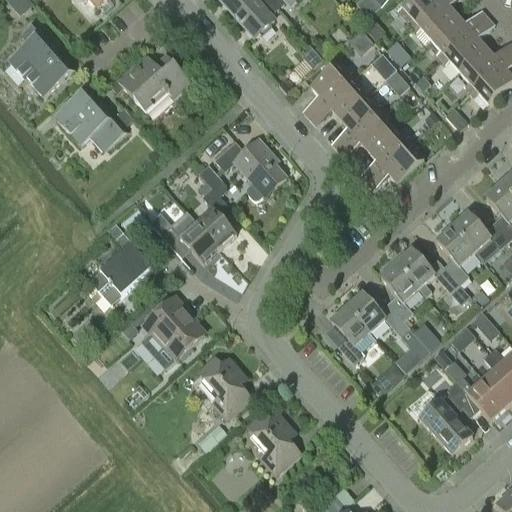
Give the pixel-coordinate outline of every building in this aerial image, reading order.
[(26,3),(22,0),(11,0),(6,5),(14,14),(26,3)] [(35,0),(85,0),(97,12),(110,0),(26,0),(30,4),(35,0)] [(270,22),(278,14),(265,0),(232,0),(223,8),(255,44),(275,26),(270,22)] [(265,0),(278,14),(287,7),(291,12),(304,0),(265,0)] [(369,0),(382,14),(396,2),(394,0),(369,0)] [(416,0),(398,16),(413,33),(449,0),(416,0)] [(431,46),(457,23),(449,14),(465,0),(450,0),(412,34),(417,40),(422,36),(431,46)] [(441,66),(488,25),(481,18),(465,32),(457,23),(431,46),(441,58),(436,61),(441,66)] [(459,78),(486,54),(478,46),(494,32),(488,25),(441,66),(446,72),(450,68),(459,78)] [(377,27),(367,36),(376,46),(386,37),(377,27)] [(29,51),(9,68),(26,88),(28,85),(44,103),(74,76),(55,54),(57,52),(36,28),(21,41),(29,51)] [(316,54),(326,65),(339,53),(329,42),(316,54)] [(469,98),(511,59),(511,51),(510,49),(494,63),(486,54),(459,78),(469,90),(465,94),(469,98)] [(310,55),(304,61),(312,69),(318,64),(310,55)] [(407,57),(396,67),(401,72),(411,63),(407,57)] [(511,59),(469,98),(475,104),(479,100),(489,112),(511,91),(511,83),(507,78),(511,74),(511,59)] [(121,85),(118,87),(123,93),(146,119),(169,99),(174,105),(192,90),(166,61),(155,71),(147,62),(121,85)] [(310,125),(357,83),(352,78),(348,82),(338,71),(312,94),(319,102),(303,117),(310,125)] [(410,83),(416,89),(423,84),(417,77),(410,83)] [(118,87),(121,85),(116,80),(108,87),(116,96),(123,93),(118,87)] [(423,84),(416,89),(423,97),(431,90),(424,82),(423,84)] [(341,126),(367,103),(358,93),(362,89),(357,83),(310,125),(316,132),(333,117),(341,126)] [(406,88),(396,97),(399,101),(409,92),(406,88)] [(90,94),(57,124),(82,151),(91,143),(104,157),(128,135),(124,131),(115,121),(90,94)] [(339,157),(385,116),(381,110),(376,114),(367,103),(341,126),(348,135),(332,149),(339,157)] [(115,121),(124,131),(133,123),(124,113),(115,121)] [(446,122),(460,138),(461,137),(468,130),(454,115),(446,122)] [(369,158),(395,135),(385,124),(389,120),(385,116),(339,157),(345,164),(361,150),(369,158)] [(426,126),(431,131),(438,125),(433,119),(426,126)] [(367,189),(414,147),(409,143),(405,147),(395,135),(369,158),(377,167),(360,181),(367,189)] [(265,201),(266,202),(286,184),(266,162),(270,159),(259,146),(245,158),(235,147),(215,166),(225,177),(235,168),(254,188),(249,193),(247,196),(248,200),(253,205),(256,207),(259,205),(265,201)] [(414,147),(367,189),(373,196),(389,182),(399,192),(425,169),(415,157),(419,153),(414,147)] [(149,175),(163,163),(155,154),(141,165),(149,175)] [(224,187),(209,171),(200,179),(214,195),(224,187)] [(511,179),(511,180),(509,177),(499,185),(502,188),(501,189),(511,201),(511,179)] [(195,227),(221,255),(237,241),(224,227),(234,219),(207,189),(201,195),(206,201),(203,204),(211,213),(195,227)] [(511,231),(509,229),(511,226),(511,201),(501,189),(485,203),(501,221),(492,229),(509,248),(511,244),(511,231)] [(119,228),(136,245),(152,229),(135,212),(119,228)] [(509,248),(492,229),(483,237),(468,219),(452,233),(475,259),(490,245),(500,256),(509,248)] [(203,270),(221,255),(195,227),(178,242),(170,232),(160,241),(182,266),(192,257),(203,270)] [(110,236),(109,237),(114,244),(115,245),(121,240),(123,239),(121,237),(116,231),(110,236)] [(475,259),(452,233),(436,247),(451,265),(443,273),(459,291),(469,283),(459,272),(475,259)] [(121,240),(115,245),(122,253),(130,247),(123,239),(121,240)] [(129,252),(99,279),(90,287),(99,296),(111,310),(120,302),(151,275),(129,252)] [(459,291),(443,273),(437,266),(427,274),(411,256),(408,259),(406,257),(401,257),(391,265),(418,296),(419,295),(426,303),(431,298),(425,290),(434,282),(450,299),(459,291)] [(387,309),(403,327),(412,319),(403,309),(418,296),(391,265),(382,273),(382,278),(384,280),(380,283),(396,302),(387,309)] [(482,296),(473,304),(480,313),(489,305),(482,296)] [(346,313),(369,339),(385,326),(400,343),(409,335),(403,327),(387,309),(378,317),(362,299),(346,313)] [(174,303),(141,332),(148,341),(142,347),(167,375),(178,365),(204,341),(183,318),(186,316),(174,303)] [(354,353),(369,339),(346,313),(331,327),(347,345),(337,353),(353,371),(363,363),(354,353)] [(136,331),(148,320),(145,317),(133,328),(136,331)] [(483,319),(473,327),(482,337),(491,329),(483,319)] [(129,344),(139,336),(136,331),(133,328),(123,337),(129,344)] [(409,335),(400,343),(410,354),(421,366),(430,358),(422,349),(409,335)] [(433,339),(422,349),(430,358),(441,349),(433,339)] [(468,350),(460,341),(459,340),(451,347),(452,348),(460,358),(468,350)] [(511,360),(504,367),(494,355),(488,360),(511,386),(511,360)] [(443,356),(435,364),(445,375),(453,368),(443,356)] [(507,413),(511,408),(511,386),(488,360),(483,365),(493,377),(483,386),(507,413)] [(215,364),(199,379),(221,404),(213,411),(227,426),(251,405),(240,393),(247,386),(229,366),(222,372),(215,364)] [(382,379),(393,391),(403,382),(393,370),(382,379)] [(507,413),(483,386),(472,396),(462,384),(456,390),(479,416),(490,428),(507,413)] [(479,416),(456,390),(448,397),(451,401),(447,404),(432,418),(421,428),(429,436),(452,462),(472,444),(458,429),(467,421),(470,424),(479,416)] [(264,420),(248,435),(269,459),(262,465),(277,482),(300,461),(289,448),(296,442),(279,422),(272,428),(264,420)] [(219,430),(198,449),(205,457),(226,439),(219,430)] [(511,511),(511,498),(496,511),(511,511)] [(320,511),(341,511),(333,502),(320,511)]
